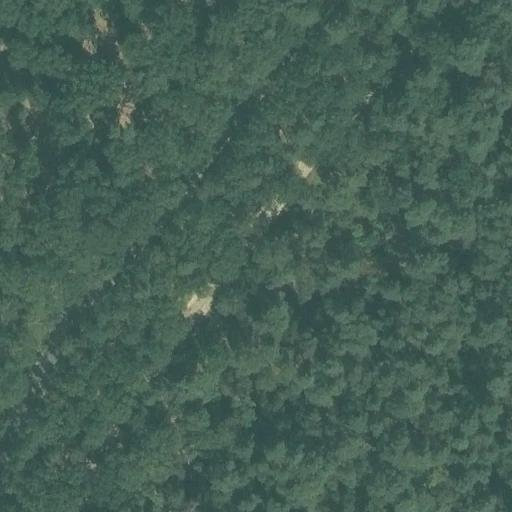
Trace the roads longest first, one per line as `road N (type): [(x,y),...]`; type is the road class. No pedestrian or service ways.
road 1 (track): [(73,511),(125,399),(263,217),(446,0)]
road 2 (unclassified): [(0,452),(76,305),(318,0)]
